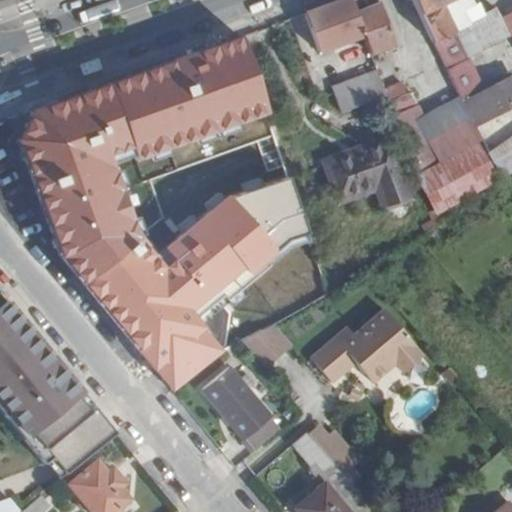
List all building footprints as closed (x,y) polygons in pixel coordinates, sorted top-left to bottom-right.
[(366,35),(353,0),(340,0),(305,13),(320,51),(338,46),(343,60),(354,57),(350,41),(366,35)] [(396,42),(380,0),(353,0),(366,35),(372,50),(376,49),(378,54),(393,49),(393,44),(396,42)] [(511,0),(414,0),(470,126),(511,105),(511,86),(504,90),(501,86),(483,94),(464,52),(459,45),(481,33),(486,41),(506,30),(503,22),(496,6),(467,21),(452,28),(439,3),(444,0),(511,0)] [(444,0),(439,3),(452,28),(467,21),(461,8),(476,0),(444,0)] [(459,45),(464,52),(486,41),(481,33),(459,45)] [(188,104),(174,62),(124,81),(139,121),(188,104)] [(355,105),(386,94),(378,71),(348,83),(355,105)] [(504,90),(511,86),(511,80),(501,86),(504,90)] [(355,105),(348,83),(333,87),(340,109),(355,105)] [(195,111),(191,112),(196,130),(218,124),(225,146),(244,140),(241,129),(260,122),(249,90),(234,94),(232,98),(204,108),(203,105),(194,108),(195,111)] [(99,188),(69,101),(16,121),(23,134),(59,241),(86,231),(75,196),(99,188)] [(416,180),(443,167),(428,122),(400,133),(416,180)] [(218,124),(196,130),(204,154),(225,146),(218,124)] [(340,153),(354,194),(372,189),(378,209),(407,198),(388,138),(340,153)] [(511,142),(486,162),(495,183),(511,169),(511,142)] [(428,217),(492,185),(477,151),(443,167),(416,180),(428,217)] [(334,200),(354,194),(340,153),(320,159),(334,200)] [(172,164),(123,180),(140,230),(205,209),(199,187),(181,192),(172,164)] [(244,341),(262,332),(251,298),(247,284),(216,293),(234,345),(244,341)] [(274,324),(277,322),(273,306),(280,302),(275,289),(251,298),(262,332),(274,324)] [(84,390),(13,303),(0,313),(0,404),(61,480),(119,432),(84,390)] [(412,307),(407,312),(422,330),(432,322),(421,309),(417,311),(412,307)] [(349,329),(314,360),(333,383),(358,363),(378,384),(398,367),(405,375),(423,360),(415,351),(417,349),(388,312),(359,338),(349,329)] [(262,332),(244,341),(267,368),(293,345),(274,324),(262,332)] [(205,390),(256,450),(284,427),(233,367),(205,390)] [(309,433),(337,465),(347,476),(357,467),(321,425),(309,433)] [(307,464),(319,480),(337,465),(309,433),(292,447),(307,464)] [(101,462),(73,484),(96,511),(118,511),(133,500),(122,486),(128,481),(117,468),(111,473),(101,462)] [(300,511),(377,511),(347,476),(337,465),(319,480),(326,487),(298,510),(300,511)] [(46,497),(27,511),(47,511),(54,507),(46,497)] [(0,505),(0,511),(18,511),(11,502),(0,505)] [(511,511),(511,502),(500,511),(511,511)]
